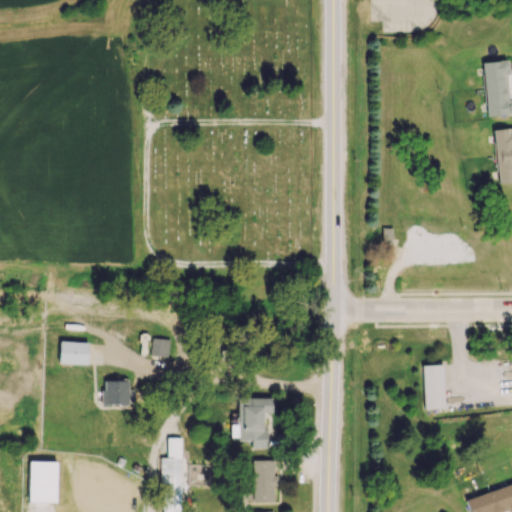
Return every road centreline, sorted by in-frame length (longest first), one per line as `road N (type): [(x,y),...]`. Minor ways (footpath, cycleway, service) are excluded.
road 1 (secondary): [(326,0),(322,511)]
road 2 (secondary): [(335,511),(338,0)]
road 3 (tertiary): [(326,314),(511,313)]
